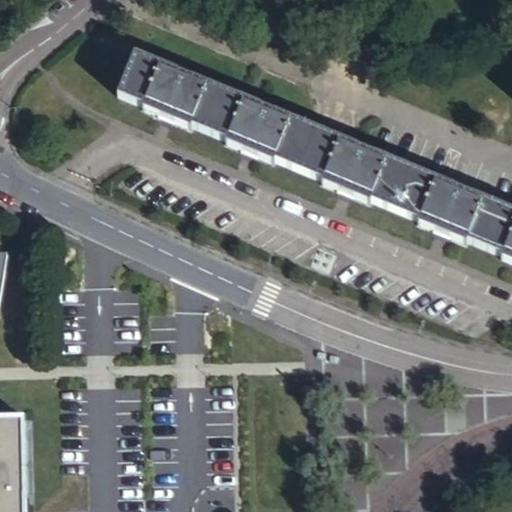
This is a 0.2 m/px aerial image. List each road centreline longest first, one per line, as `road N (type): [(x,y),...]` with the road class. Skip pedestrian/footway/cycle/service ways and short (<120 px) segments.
road 1 (unclassified): [(0,169),(335,327),(511,374)]
road 2 (unclassified): [(0,80),(95,0)]
